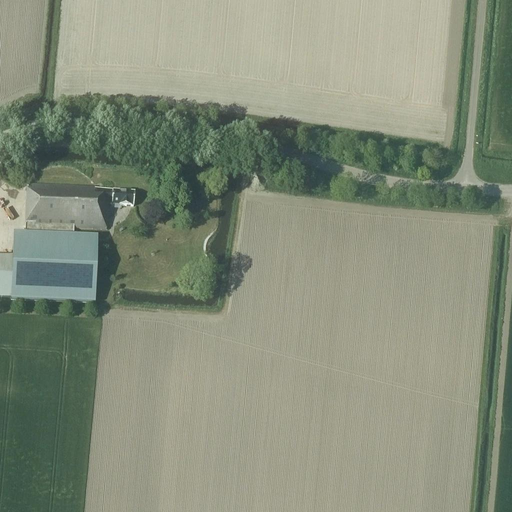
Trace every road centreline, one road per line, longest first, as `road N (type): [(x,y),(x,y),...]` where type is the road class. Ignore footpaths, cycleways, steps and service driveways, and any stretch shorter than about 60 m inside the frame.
road 1 (tertiary): [(464,189),(358,175),(246,139),(199,133),(56,123),(0,138)]
road 2 (unclassified): [(464,189),(481,0)]
